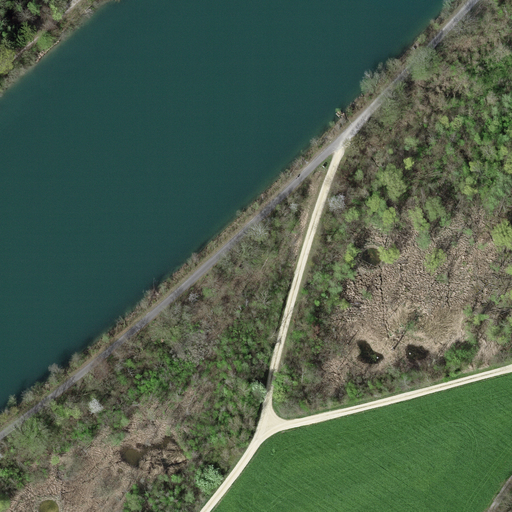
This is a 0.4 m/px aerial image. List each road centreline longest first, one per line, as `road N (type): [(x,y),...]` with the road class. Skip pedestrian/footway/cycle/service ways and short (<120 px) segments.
road 1 (unclassified): [(472,0),(338,145),(0,434)]
road 2 (track): [(261,433),(338,145)]
road 3 (track): [(511,369),(261,433)]
